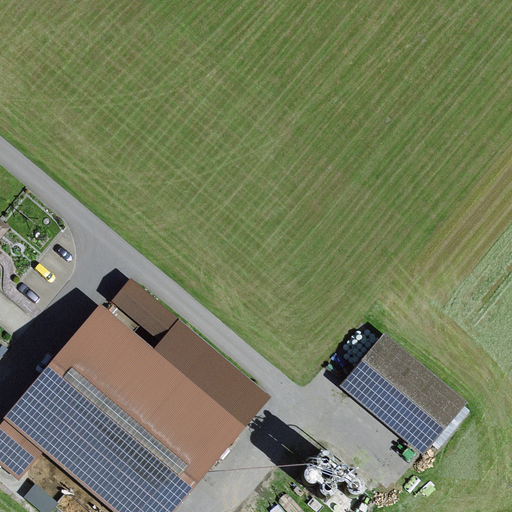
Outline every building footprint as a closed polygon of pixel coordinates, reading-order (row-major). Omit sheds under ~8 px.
[(175,511),(243,433),(98,310),(0,424),(0,468),(20,485),(44,457),(109,511),(175,511)] [(390,339),(344,389),(421,461),(468,411),(390,339)] [(313,466),(314,468),(316,470),(319,472),(321,473),(324,472),(327,471),(329,469),(330,466),(330,463),(330,460),(328,458),(326,456),(324,455),(321,455),(318,456),(315,457),(314,460),(313,463),(313,466)] [(328,477),(329,479),(331,482),(333,483),(336,484),(339,483),(342,482),(344,480),(345,477),(345,474),(345,472),(343,469),(341,467),(338,466),(335,466),(333,467),(330,468),(328,471),(328,474),(328,477)] [(301,480),(302,483),(304,485),(306,486),(309,487),(312,487),(315,485),(317,483),(318,481),(318,478),(318,475),(316,473),(314,471),(311,470),(308,469),(305,470),(303,472),(301,474),(301,477),(301,480)] [(344,491),(345,494),(347,496),(349,497),(352,498),(355,498),(358,496),(360,494),(361,492),(361,489),(361,486),(359,483),(357,482),(354,480),(352,480),(349,481),(346,483),(345,485),(344,488),(344,491)] [(316,491),(317,494),(319,496),(321,498),(324,498),(327,498),(330,497),(332,495),(333,492),(333,489),(333,486),(331,484),(329,482),(326,481),(324,481),(321,482),(318,483),(317,486),(316,489),(316,491)]
